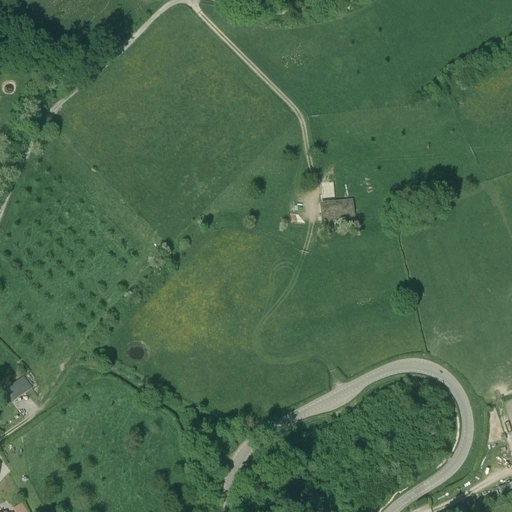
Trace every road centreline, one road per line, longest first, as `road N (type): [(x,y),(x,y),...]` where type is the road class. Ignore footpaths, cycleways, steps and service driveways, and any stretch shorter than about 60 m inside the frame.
road 1 (tertiary): [(389,511),(447,470),(465,441),(456,390),(417,365),(378,373),(252,443),(230,479),(230,511)]
road 2 (track): [(186,0),(300,117),(315,187),(306,242)]
road 3 (track): [(175,0),(49,113),(0,211)]
road 4 (track): [(0,438),(45,404),(74,365),(104,370)]
